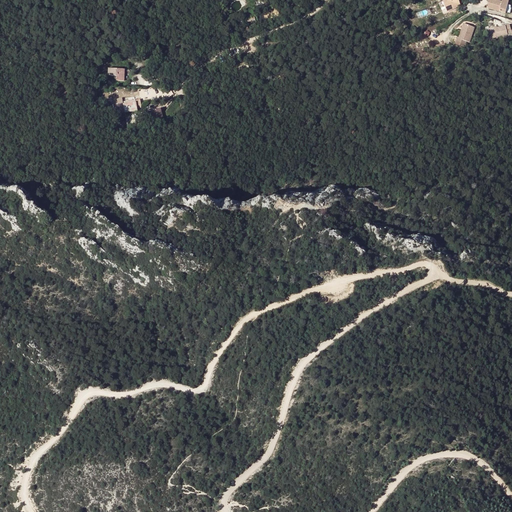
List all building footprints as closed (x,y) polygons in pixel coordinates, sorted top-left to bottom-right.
[(461,0),(460,0),(449,0),(446,1),(449,11),(462,7),(461,4),(463,3),(462,0),(461,0)] [(490,0),(490,4),(508,9),(510,0),(490,0)] [(462,35),(461,34),(459,40),(472,44),(473,40),(474,40),(478,26),(469,23),(467,31),(464,31),(462,35)] [(511,23),(494,29),(497,38),(511,33),(511,23)] [(124,69),(109,68),(108,75),(117,76),(117,81),(123,81),(124,69)] [(126,112),(138,111),(137,100),(124,101),(124,98),(118,98),(119,110),(125,110),(126,112)] [(163,109),(151,110),(152,117),(163,116),(163,109)]
